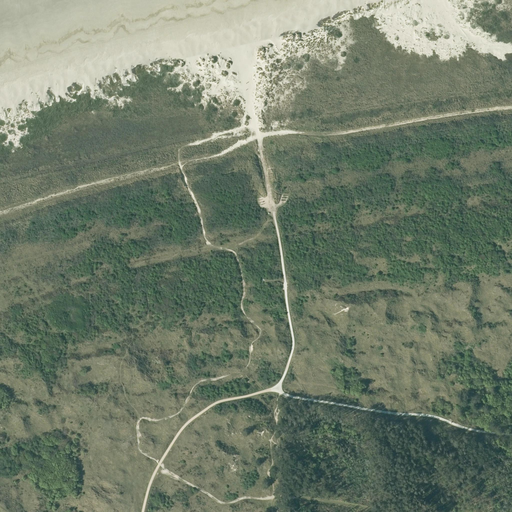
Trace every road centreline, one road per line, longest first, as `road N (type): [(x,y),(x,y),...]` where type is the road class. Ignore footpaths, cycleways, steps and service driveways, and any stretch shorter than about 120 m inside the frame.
road 1 (track): [(0,209),(213,157),(254,128)]
road 2 (track): [(511,107),(343,132),(254,128)]
road 3 (track): [(254,128),(227,0)]
